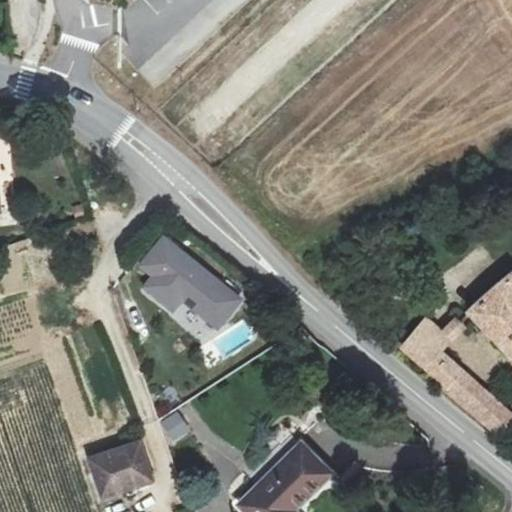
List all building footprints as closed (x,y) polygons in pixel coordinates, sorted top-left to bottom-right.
[(140,267),(151,276),(142,288),(172,313),(182,301),(217,329),(241,300),(164,238),(140,267)] [(511,286),(474,322),(511,360),(511,286)] [(401,357),(501,442),(511,431),(511,417),(442,355),(450,343),(430,324),(401,357)] [(91,458),(102,496),(154,481),(142,442),(91,458)] [(237,501),(247,511),(297,511),(295,509),(334,474),(303,442),(237,501)]
